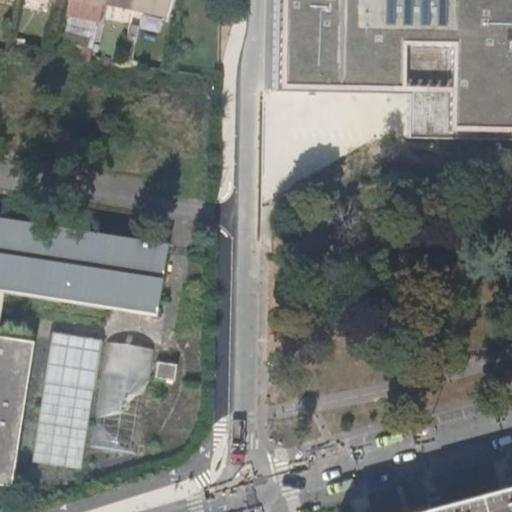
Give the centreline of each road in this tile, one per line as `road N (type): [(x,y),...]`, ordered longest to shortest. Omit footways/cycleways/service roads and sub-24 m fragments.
road 1 (residential): [(249,497),(254,0)]
road 2 (residential): [(511,424),(249,497)]
